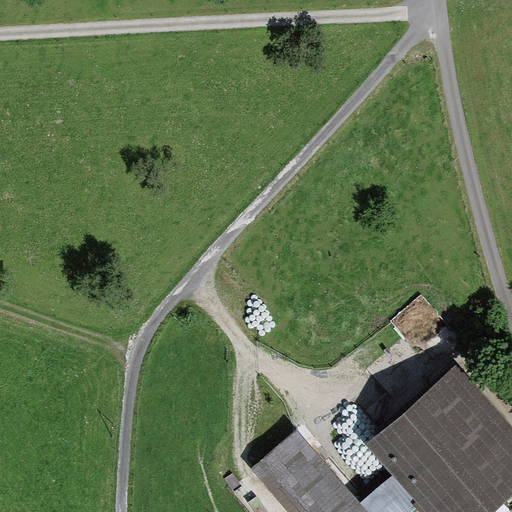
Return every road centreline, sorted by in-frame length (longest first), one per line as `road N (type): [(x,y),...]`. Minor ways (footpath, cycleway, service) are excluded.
road 1 (unclassified): [(136,359),(161,312),(437,16)]
road 2 (unclassified): [(0,34),(437,16)]
road 3 (unclassified): [(437,16),(453,116),(511,323)]
road 4 (track): [(123,511),(136,359),(0,312)]
